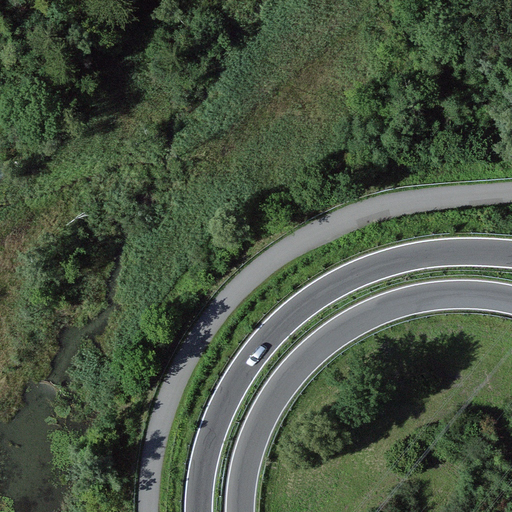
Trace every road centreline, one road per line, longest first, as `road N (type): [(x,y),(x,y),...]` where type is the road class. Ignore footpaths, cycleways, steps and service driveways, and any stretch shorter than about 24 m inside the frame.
road 1 (motorway): [(511,252),(418,255),(328,289),(282,321),(250,356),(212,421),(201,511)]
road 2 (motorway): [(235,511),(247,445),(302,360),(394,305),(455,295),(511,301)]
